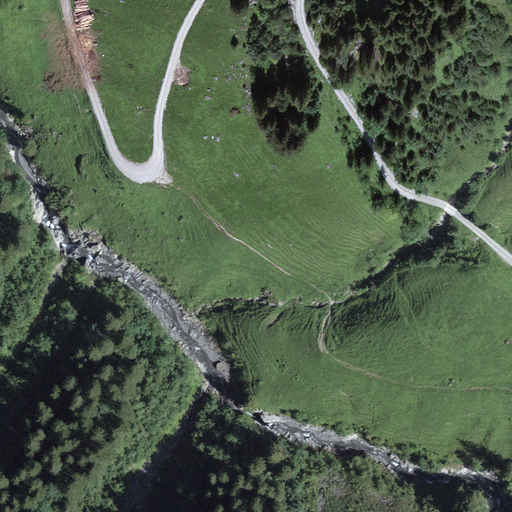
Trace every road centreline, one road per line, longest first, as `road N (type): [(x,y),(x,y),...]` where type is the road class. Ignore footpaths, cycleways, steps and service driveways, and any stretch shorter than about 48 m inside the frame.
road 1 (track): [(511,260),(444,204),(384,179),(368,131),(307,30),(305,0)]
road 2 (track): [(150,177),(131,176),(113,156),(66,0)]
road 3 (track): [(203,0),(186,24),(159,126),(161,165),(150,177)]
